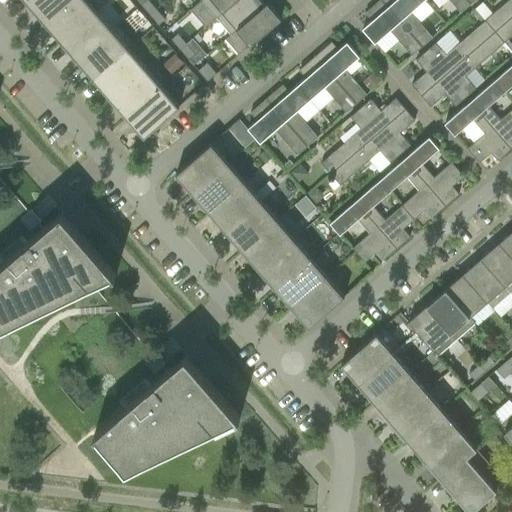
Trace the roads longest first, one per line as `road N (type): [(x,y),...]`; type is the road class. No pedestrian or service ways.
road 1 (residential): [(289,362),(511,171)]
road 2 (residential): [(127,189),(313,28)]
road 3 (residential): [(289,362),(127,189)]
road 4 (residential): [(127,189),(0,46)]
